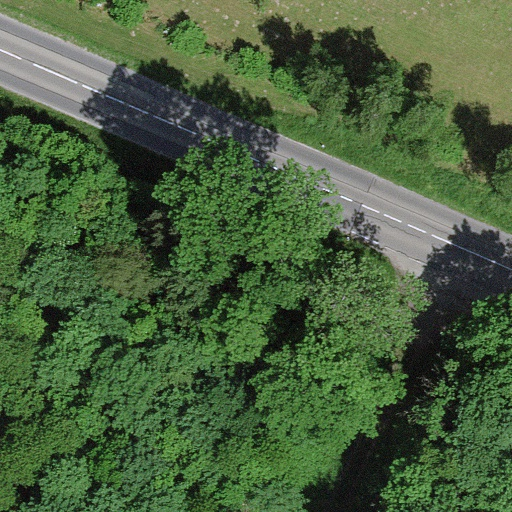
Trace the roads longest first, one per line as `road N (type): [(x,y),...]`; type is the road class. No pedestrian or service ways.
road 1 (secondary): [(511,273),(0,54)]
road 2 (track): [(339,511),(456,250)]
